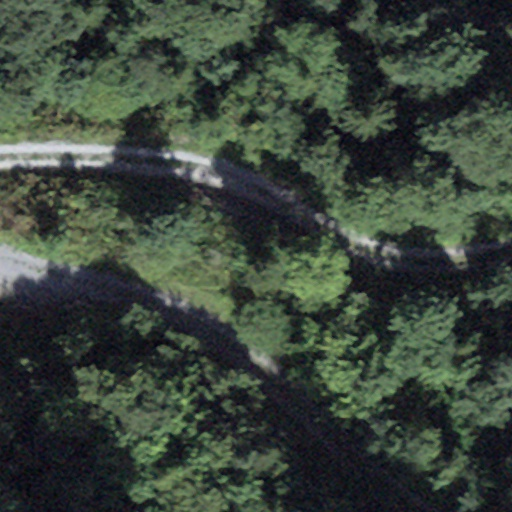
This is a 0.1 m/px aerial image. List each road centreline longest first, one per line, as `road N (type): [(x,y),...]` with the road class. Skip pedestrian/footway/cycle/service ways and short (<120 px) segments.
road 1 (track): [(511,245),(399,251),(351,240),(188,155),(0,155)]
road 2 (track): [(421,511),(227,332),(151,298),(0,251)]
